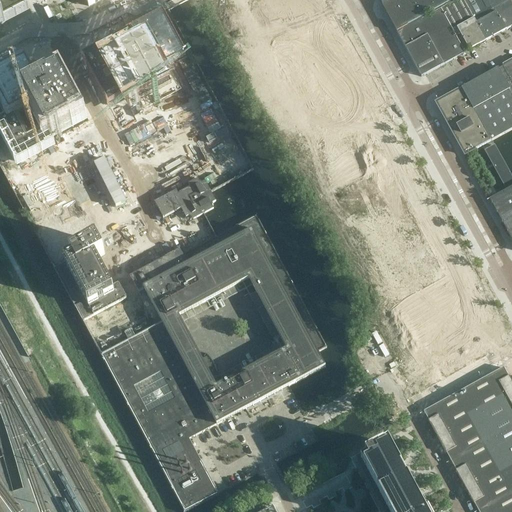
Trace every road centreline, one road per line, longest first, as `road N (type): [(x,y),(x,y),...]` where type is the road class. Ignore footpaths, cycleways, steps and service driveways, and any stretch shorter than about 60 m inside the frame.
road 1 (unclassified): [(464,511),(395,381),(298,428)]
road 2 (residential): [(55,32),(155,222)]
road 3 (tertiary): [(404,103),(502,281)]
road 4 (tertiary): [(511,275),(415,98)]
